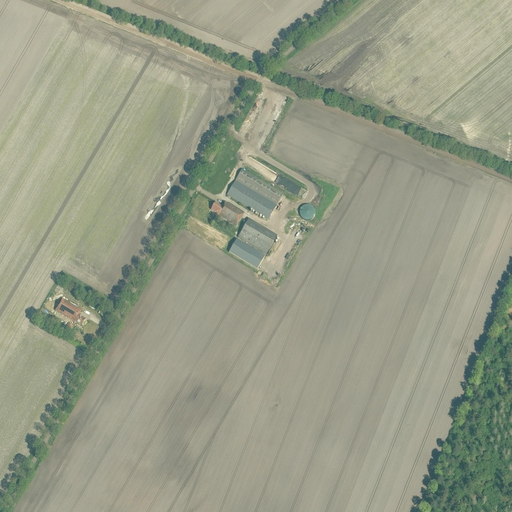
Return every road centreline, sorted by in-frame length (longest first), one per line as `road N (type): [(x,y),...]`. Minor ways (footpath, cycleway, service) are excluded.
road 1 (unclassified): [(3,511),(260,77),(350,0)]
road 2 (track): [(55,0),(511,180)]
